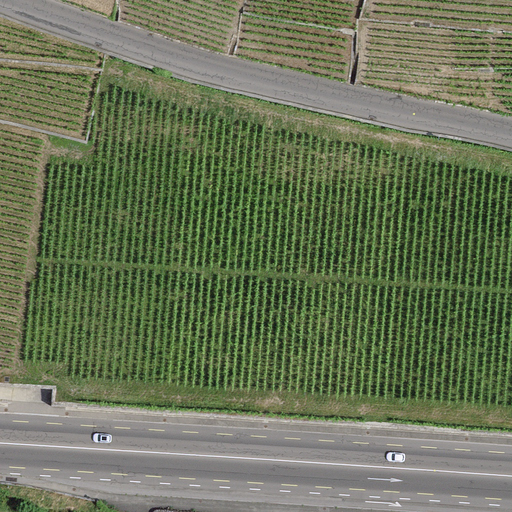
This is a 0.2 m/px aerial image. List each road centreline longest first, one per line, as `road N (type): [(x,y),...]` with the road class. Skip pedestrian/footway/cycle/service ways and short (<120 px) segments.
road 1 (secondary): [(12,0),(210,65),(511,131)]
road 2 (primary): [(0,442),(511,476)]
